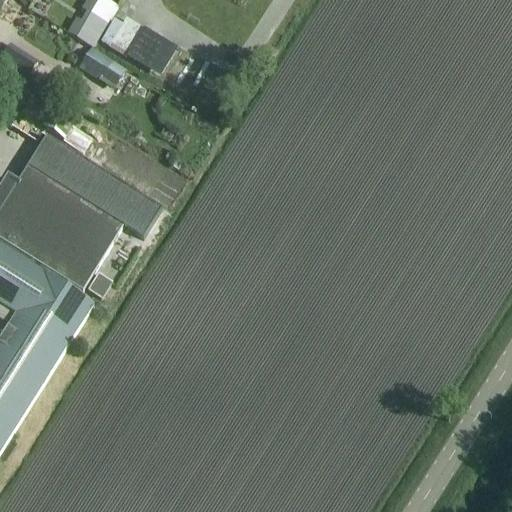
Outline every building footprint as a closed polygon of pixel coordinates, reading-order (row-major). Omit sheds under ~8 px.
[(0,0),(0,17),(10,2),(6,0),(0,0)] [(105,25),(86,15),(81,24),(76,21),(69,35),(92,48),(105,25)] [(29,81),(37,67),(10,51),(2,64),(29,81)] [(83,73),(112,92),(125,73),(96,54),(83,73)] [(58,156),(73,130),(49,117),(34,142),(58,156)] [(0,244),(0,245),(19,257),(80,297),(94,275),(119,237),(122,231),(133,215),(134,213),(132,212),(125,208),(67,170),(39,152),(32,162),(22,178),(16,187),(16,188),(8,183),(0,195),(0,244)] [(0,457),(94,310),(0,249),(0,308),(16,319),(0,344),(0,457)] [(102,304),(113,287),(99,279),(88,296),(102,304)]
